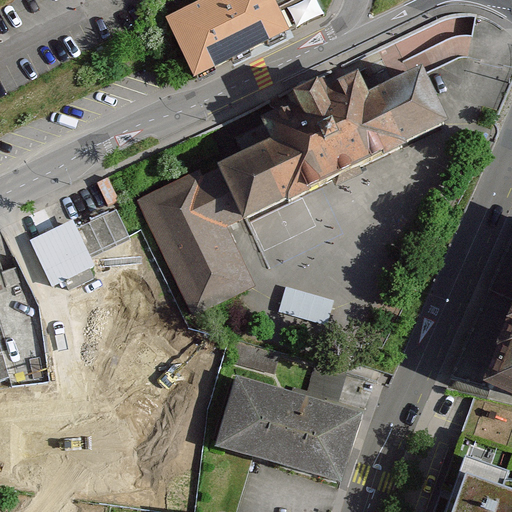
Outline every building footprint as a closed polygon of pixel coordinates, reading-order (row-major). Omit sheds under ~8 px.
[(290,37),(273,0),(205,0),(165,18),(191,80),(290,37)] [(289,0),(300,23),(326,11),(321,0),(289,0)] [(260,140),(129,204),(182,310),(246,278),(221,227),(437,121),(409,65),(357,90),(347,69),(248,118),(260,140)] [(72,218),(29,237),(52,288),(63,283),(68,293),(99,278),(72,218)] [(289,285),(285,310),(331,319),(336,294),(289,285)] [(143,316),(63,304),(54,370),(126,380),(131,345),(139,346),(143,316)] [(511,318),(477,401),(511,415),(511,318)] [(313,388),(301,384),(298,393),(338,407),(348,379),(319,369),(313,388)] [(218,457),(338,493),(359,424),(239,388),(218,457)] [(511,511),(511,491),(505,491),(508,484),(465,467),(447,511),(511,511)]
